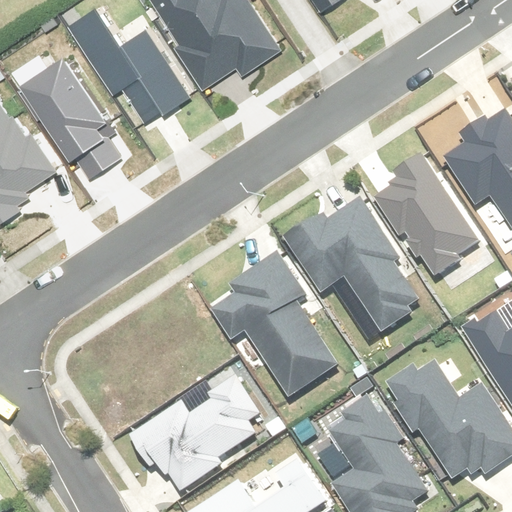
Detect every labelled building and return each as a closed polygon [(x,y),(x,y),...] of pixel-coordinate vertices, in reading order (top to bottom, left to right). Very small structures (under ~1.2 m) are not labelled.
[(156,0),(191,45),(184,50),(216,91),(241,72),(249,81),(291,49),(253,0),(156,0)] [(121,33),(104,9),(78,27),(128,100),(134,96),(155,126),(200,94),(146,16),(121,33)] [(122,132),(76,58),(34,84),(80,158),(122,132)] [(37,191),(62,172),(0,87),(0,225),(1,228),(42,198),(37,191)] [(471,136),(474,141),(469,144),(472,147),(449,163),(454,169),(450,171),(481,217),(495,208),(511,233),(511,114),(497,125),(494,121),(471,136)] [(476,245),(425,163),(392,184),(396,190),(379,201),(416,261),(424,256),(437,277),(460,262),(457,258),(476,245)] [(403,262),(367,206),(334,227),(329,221),(294,243),(330,299),(354,284),(371,311),(366,314),(382,340),(428,310),(399,265),(403,262)] [(311,300),(285,260),(241,289),(246,297),(220,314),(242,349),(256,340),(296,402),(344,371),(301,306),(311,300)] [(496,316),(468,334),(511,403),(511,340),(511,341),(496,316)] [(466,406),(441,367),(397,395),(422,435),(426,432),(464,491),(511,460),(511,425),(490,391),(466,406)] [(191,404),(134,442),(158,479),(171,470),(188,495),(229,468),(225,462),(263,437),(255,425),(267,417),(240,376),(193,407),(191,404)] [(417,505),(432,495),(401,448),(408,444),(388,414),(381,419),(369,400),(345,415),(351,424),(331,436),(356,474),(337,486),(353,511),(421,511),(422,511),(417,505)] [(322,511),(332,506),(300,456),(270,475),(279,489),(267,497),(256,479),(204,511),(322,511)]
